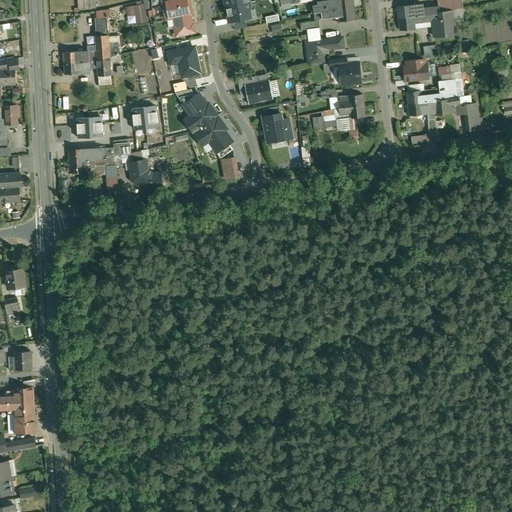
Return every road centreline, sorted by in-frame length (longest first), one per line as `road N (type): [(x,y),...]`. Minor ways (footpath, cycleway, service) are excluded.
road 1 (tertiary): [(45,226),(63,511)]
road 2 (tertiary): [(35,0),(45,226)]
road 3 (residential): [(45,226),(261,185)]
road 4 (residential): [(207,0),(218,86),(248,136),(261,185)]
road 5 (residential): [(373,0),(390,163)]
road 6 (residential): [(261,185),(390,163)]
